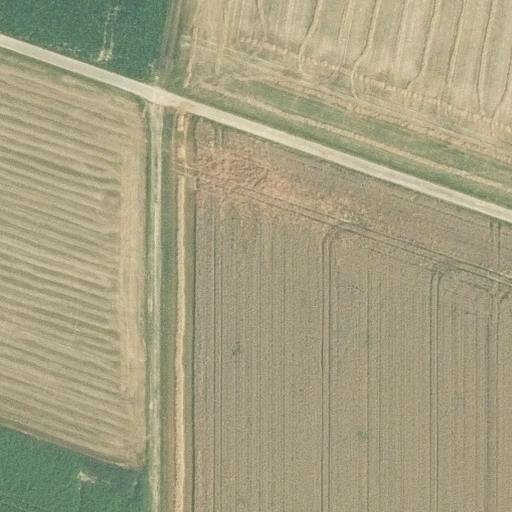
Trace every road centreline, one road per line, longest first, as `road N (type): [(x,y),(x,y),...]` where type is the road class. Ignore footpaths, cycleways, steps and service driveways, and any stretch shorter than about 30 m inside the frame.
road 1 (track): [(0,42),(511,218)]
road 2 (track): [(162,511),(154,386),(157,96),(185,0)]
